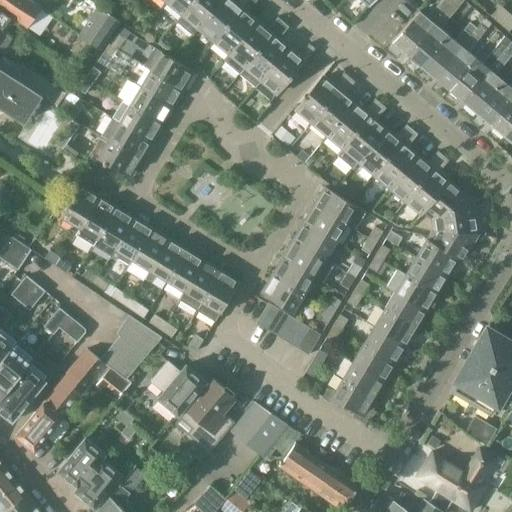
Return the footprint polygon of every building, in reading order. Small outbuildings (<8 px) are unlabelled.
[(0,0),(0,8),(10,15),(27,27),(41,8),(29,0),(0,0)] [(120,0),(111,14),(118,19),(125,8),(130,0),(120,0)] [(182,14),(193,0),(167,0),(166,1),(182,14)] [(193,0),(182,14),(175,22),(191,35),(197,27),(219,0),(193,0)] [(219,0),(197,27),(213,40),(247,0),(238,0),(238,1),(239,2),(236,6),(228,0),(219,0)] [(247,0),(213,40),(229,53),(255,22),(243,12),(246,8),(248,10),(256,0),(247,0)] [(406,54),(451,0),(439,0),(426,16),(419,11),(392,43),(406,54)] [(451,0),(406,54),(419,66),(447,34),(439,28),(462,0),(451,0)] [(118,19),(111,14),(98,6),(79,35),(98,48),(118,19)] [(0,8),(0,28),(10,15),(0,8)] [(245,66),(282,21),(277,17),(269,27),(271,29),(268,33),(255,22),(229,53),(245,66)] [(245,66),(260,80),(287,48),(274,38),(277,34),(280,36),(288,26),(282,21),(245,66)] [(0,52),(1,53),(11,37),(0,29),(0,52)] [(419,66),(433,77),(470,34),(463,29),(454,40),(447,34),(419,66)] [(470,34),(433,77),(447,89),(474,57),(467,51),(480,36),(473,30),(470,34)] [(117,33),(108,45),(116,50),(124,38),(117,33)] [(484,65),(474,57),(447,89),(461,100),(510,41),(507,38),(484,65)] [(511,52),(511,42),(510,41),(461,100),(475,112),(502,80),(494,74),(511,52)] [(287,48),(260,80),(276,93),(314,47),(308,43),(299,53),(302,55),(299,58),(287,48)] [(116,50),(108,45),(101,55),(108,60),(116,50)] [(142,66),(149,71),(149,70),(182,89),(192,71),(153,48),(142,66)] [(0,72),(39,97),(55,108),(57,105),(61,99),(63,95),(15,65),(14,66),(1,58),(0,60),(0,72)] [(100,72),(92,66),(84,78),(91,83),(100,72)] [(139,87),(171,107),(182,89),(149,70),(149,71),(139,87)] [(0,105),(24,121),(39,97),(0,72),(0,105)] [(311,122),(348,76),(343,72),(336,80),(329,84),(321,77),(294,109),(311,122)] [(311,122),(326,135),(352,103),(339,93),(343,89),(345,91),(354,81),(348,76),(311,122)] [(91,83),(84,78),(77,87),(84,93),(91,83)] [(511,81),(508,86),(502,80),(475,112),(488,123),(511,94),(511,81)] [(132,83),(121,101),(161,124),(171,107),(139,87),(132,83)] [(511,94),(488,123),(502,135),(507,129),(511,123),(511,94)] [(326,135),(342,148),(379,103),(374,98),(366,108),(368,110),(365,114),(352,103),(326,135)] [(80,110),(61,99),(57,105),(73,121),(80,110)] [(121,101),(111,119),(150,142),(161,124),(121,101)] [(379,103),(342,148),(335,156),(350,169),(357,161),(383,130),(371,120),(375,115),(377,117),(385,107),(379,103)] [(71,119),(55,144),(62,148),(79,126),(71,119)] [(150,142),(111,119),(101,136),(140,159),(150,142)] [(511,123),(507,129),(502,135),(511,143),(511,123)] [(357,161),(373,174),(411,129),(406,124),(397,134),(399,136),(396,140),(383,130),(357,161)] [(284,126),(276,137),(285,144),(293,133),(284,126)] [(389,188),(415,156),(403,145),(406,141),(408,143),(416,133),(411,129),(373,174),(389,188)] [(134,169),(140,159),(101,136),(99,136),(85,160),(93,165),(97,159),(102,162),(101,164),(104,165),(105,164),(129,178),(129,177),(133,176),(135,172),(134,169)] [(80,147),(68,139),(62,148),(74,156),(80,147)] [(301,150),(295,158),(302,163),(308,156),(301,150)] [(427,166),(415,156),(389,188),(404,200),(442,155),(437,150),(428,161),(431,162),(427,166)] [(422,211),(446,182),(435,172),(438,168),(439,170),(448,159),(442,155),(404,200),(420,214),(422,211)] [(432,219),(470,202),(446,182),(422,211),(432,219)] [(80,229),(99,197),(81,186),(61,218),(79,229),(80,229)] [(323,187),(313,205),(344,224),(353,229),(363,211),(323,187)] [(117,207),(99,197),(80,229),(79,229),(75,235),(93,246),(117,207)] [(475,235),(470,202),(432,219),(433,231),(475,235)] [(302,223),(334,241),(344,224),(313,205),(302,223)] [(109,257),(110,258),(134,218),(117,207),(93,246),(110,256),(109,257)] [(132,261),(152,229),(134,218),(110,258),(114,260),(118,259),(129,266),(132,261)] [(302,223),(291,240),(323,259),(334,241),(302,223)] [(374,227),(367,238),(375,243),(381,231),(374,227)] [(169,239),(152,229),(132,261),(148,270),(143,278),(144,279),(169,239)] [(390,230),(385,238),(393,242),(398,235),(390,230)] [(457,258),(457,259),(459,260),(475,235),(433,231),(427,241),(457,258)] [(11,235),(4,245),(24,258),(30,248),(11,235)] [(360,249),(368,254),(375,243),(367,238),(360,249)] [(156,275),(167,282),(186,250),(169,239),(144,279),(148,281),(153,280),(156,275)] [(281,257),(313,277),(313,276),(321,281),(332,264),(323,259),(291,240),(281,257)] [(424,240),(414,257),(446,276),(457,259),(457,258),(427,241),(427,242),(424,240)] [(0,256),(17,268),(24,258),(4,245),(0,251),(0,256)] [(388,250),(381,245),(374,257),(381,261),(388,250)] [(44,258),(57,266),(62,258),(49,250),(44,258)] [(167,282),(183,292),(184,292),(204,260),(186,250),(167,282)] [(281,257),(271,275),(302,294),(313,277),(281,257)] [(375,273),(381,261),(374,257),(367,268),(375,273)] [(403,275),(435,294),(446,276),(414,257),(403,275)] [(71,264),(62,258),(57,266),(66,272),(71,264)] [(178,300),(197,312),(222,271),(204,260),(184,292),(183,292),(178,300)] [(346,273),(354,278),(361,266),(353,262),(346,273)] [(81,275),(94,284),(99,276),(87,267),(81,275)] [(384,287),(393,292),(425,311),(435,294),(403,275),(395,269),(384,287)] [(239,281),(222,271),(197,312),(214,322),(239,281)] [(347,289),(354,278),(346,273),(339,284),(347,289)] [(11,293),(20,301),(35,282),(26,275),(11,293)] [(302,294),(271,275),(259,293),(291,312),(302,294)] [(109,283),(99,276),(94,284),(104,291),(109,283)] [(367,285),(359,280),(353,292),(360,296),(367,285)] [(44,290),(35,282),(20,301),(30,308),(44,290)] [(110,295),(127,307),(132,298),(115,287),(110,295)] [(353,308),(360,296),(353,292),(346,303),(353,308)] [(425,311),(393,292),(382,310),(415,329),(425,311)] [(325,308),(333,313),(340,301),(332,297),(325,308)] [(148,310),(132,298),(127,307),(142,317),(148,310)] [(265,329),(277,309),(267,303),(255,323),(265,329)] [(54,333),(59,326),(69,315),(59,307),(44,326),(54,333)] [(326,324),(333,313),(325,308),(318,319),(326,324)] [(287,315),(277,309),(265,329),(275,336),(287,315)] [(382,310),(372,327),(404,346),(415,329),(382,310)] [(119,335),(109,347),(100,359),(125,379),(161,337),(128,314),(115,333),(119,335)] [(149,322),(161,330),(166,322),(154,314),(149,322)] [(85,328),(69,315),(59,326),(77,341),(85,331),(85,328)] [(287,315),(275,336),(286,342),(298,322),(287,315)] [(346,320),(339,315),(332,327),(339,331),(346,320)] [(176,329),(166,322),(161,330),(171,337),(176,329)] [(309,328),(298,322),(286,342),(296,348),(309,328)] [(333,343),(339,331),(332,327),(325,338),(333,343)] [(404,346),(372,327),(361,344),(394,364),(404,346)] [(452,390),(455,392),(489,412),(494,404),(497,405),(511,379),(511,342),(485,327),(454,380),(457,382),(452,390)] [(309,328),(296,348),(307,355),(319,334),(309,328)] [(187,345),(195,351),(203,339),(195,333),(187,345)] [(0,336),(0,362),(13,347),(0,336)] [(0,398),(33,358),(37,354),(19,339),(13,347),(0,362),(0,398)] [(361,344),(351,362),(383,381),(394,364),(361,344)] [(86,349),(64,376),(16,434),(15,435),(34,451),(35,450),(34,450),(105,364),(86,349)] [(311,362),(318,366),(325,355),(318,351),(311,362)] [(51,372),(33,358),(0,398),(0,410),(12,420),(51,372)] [(156,398),(176,416),(205,382),(198,375),(198,376),(185,365),(179,372),(167,361),(150,381),(162,391),(156,398)] [(312,378),(318,366),(311,362),(304,373),(312,378)] [(340,380),(373,399),(383,381),(351,362),(340,380)] [(109,367),(96,383),(116,399),(129,383),(109,367)] [(186,411),(180,418),(192,429),(188,434),(200,444),(211,431),(217,437),(229,422),(220,413),(233,398),(231,395),(232,393),(225,387),(223,389),(212,380),(186,411)] [(373,399),(340,380),(334,390),(326,388),(320,397),(328,402),(331,398),(353,411),(351,416),(363,423),(372,409),(368,407),(373,399)] [(264,453),(285,425),(286,424),(253,401),(230,431),(262,455),(264,453)] [(455,405),(450,401),(446,408),(451,411),(455,405)] [(133,419),(123,411),(117,418),(127,426),(133,419)] [(473,416),(464,430),(485,443),(494,428),(484,422),(473,416)] [(133,419),(127,426),(127,427),(122,433),(129,439),(138,429),(131,423),(134,420),(133,419)] [(299,435),(285,425),(264,453),(268,456),(275,447),(284,454),(299,435)] [(101,457),(102,458),(105,454),(84,437),(56,471),(69,481),(69,482),(76,487),(101,457)] [(278,466),(341,511),(342,511),(357,485),(295,442),(278,466)] [(431,451),(415,476),(435,489),(428,501),(444,511),(452,499),(469,510),(485,485),(478,481),(493,457),(478,448),(463,471),(431,451)] [(80,497),(93,508),(121,474),(102,458),(101,457),(76,487),(72,491),(80,498),(80,497)] [(0,462),(0,511),(3,511),(25,494),(0,462)] [(260,478),(249,471),(248,470),(234,487),(246,496),(260,478)] [(123,511),(121,509),(127,502),(125,499),(129,494),(126,490),(135,479),(127,473),(116,486),(117,486),(94,511),(123,511)] [(192,503),(200,511),(213,511),(225,499),(209,485),(200,496),(192,503)] [(224,511),(242,511),(250,503),(234,491),(219,508),(224,511)] [(40,511),(25,494),(3,511),(40,511)] [(409,511),(393,502),(386,511),(444,511),(445,511),(424,499),(415,511),(409,511)]
